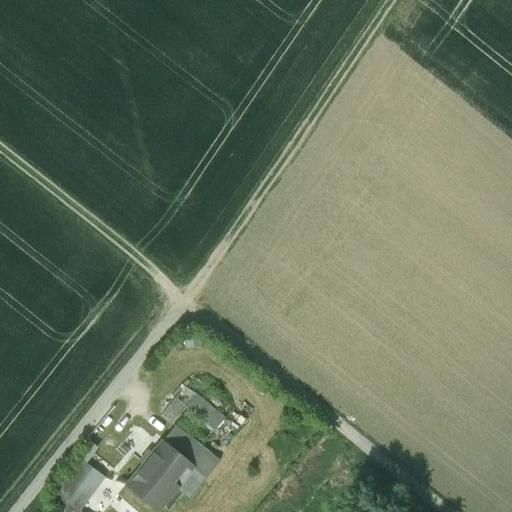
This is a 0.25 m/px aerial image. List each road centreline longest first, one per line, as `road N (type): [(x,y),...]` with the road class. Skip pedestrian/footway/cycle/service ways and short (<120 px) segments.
road 1 (track): [(188,299),(390,0)]
road 2 (track): [(188,299),(452,511)]
road 3 (track): [(188,299),(14,511)]
road 4 (track): [(0,150),(188,299)]
